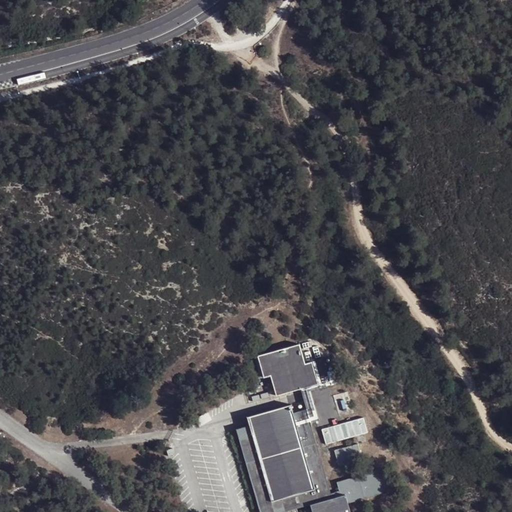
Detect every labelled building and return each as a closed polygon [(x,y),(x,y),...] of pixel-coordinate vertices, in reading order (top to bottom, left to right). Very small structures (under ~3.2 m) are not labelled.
[(277,400),(319,388),(314,366),(306,368),(300,348),(258,360),(264,382),(271,379),(277,400)] [(324,358),(314,361),(321,386),(331,383),(324,358)] [(336,406),(348,402),(346,397),(334,400),(336,406)] [(260,511),(301,511),(312,509),(312,511),(340,511),(339,508),(349,506),(389,495),(382,473),(338,486),(341,495),(333,497),(309,412),(293,416),(290,408),(248,421),(250,429),(236,434),(260,511)] [(366,418),(322,426),(325,442),(369,434),(366,418)] [(349,452),(368,446),(365,440),(346,445),(349,452)]
